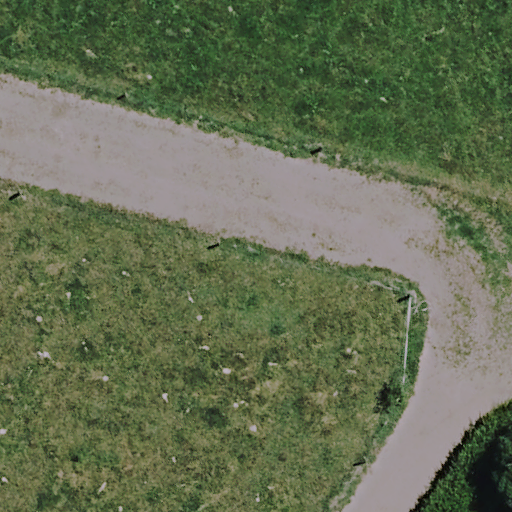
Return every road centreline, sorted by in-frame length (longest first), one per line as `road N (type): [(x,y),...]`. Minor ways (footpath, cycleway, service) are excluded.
road 1 (track): [(511,332),(284,208),(0,142)]
road 2 (track): [(392,511),(511,348)]
